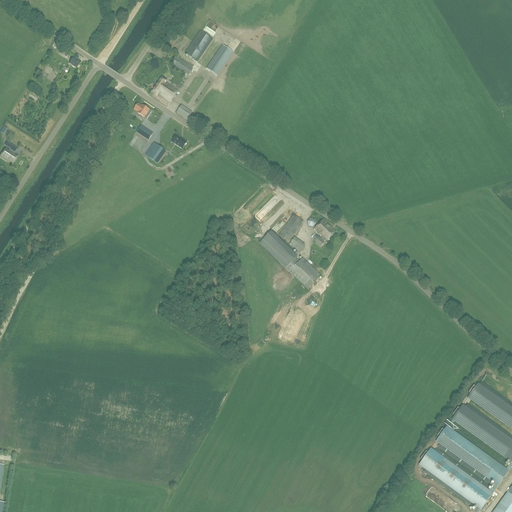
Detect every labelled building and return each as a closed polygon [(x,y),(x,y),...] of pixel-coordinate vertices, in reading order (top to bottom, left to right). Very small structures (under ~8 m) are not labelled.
[(213,39),(200,31),(184,54),(197,63),(213,39)] [(222,45),(206,69),(217,76),(233,52),(222,45)] [(64,50),(62,48),(59,52),(67,58),(69,54),(64,50)] [(73,57),(69,63),(76,68),(81,62),(77,60),(79,57),(75,55),(73,57)] [(170,62),(164,55),(158,59),(163,67),(170,62)] [(172,64),(189,75),(193,69),(176,58),(172,64)] [(171,102),(174,96),(178,90),(166,82),(167,81),(162,77),(157,85),(152,92),(157,95),(158,93),(171,102)] [(141,106),(138,103),(134,110),(137,112),(137,113),(145,118),(146,116),(147,116),(149,114),(148,113),(150,110),(149,110),(142,105),(141,106)] [(181,106),(176,113),(187,120),(192,113),(181,106)] [(143,137),(147,130),(141,126),(137,133),(143,137)] [(127,150),(136,135),(132,133),(123,148),(127,150)] [(182,149),(187,142),(176,135),(172,142),(182,149)] [(145,155),(157,164),(166,151),(154,143),(145,155)] [(5,148),(0,156),(0,157),(12,165),(18,155),(13,152),(14,151),(15,151),(16,149),(9,144),(8,146),(11,149),(10,150),(5,148)] [(289,242),(303,222),(293,215),(279,235),(289,242)] [(322,237),(326,240),(327,241),(336,232),(324,220),(315,229),(322,237)] [(260,243),(289,272),(299,261),(296,258),(297,256),(271,231),(260,243)] [(323,242),(326,240),(322,237),(320,239),(317,235),(312,240),(320,247),(324,243),(323,242)] [(299,252),(305,245),(295,237),(289,245),(299,252)] [(303,258),(299,261),(289,272),(308,289),(321,276),(303,258)] [(511,437),(472,411),(471,412),(470,418),(479,424),(476,423),(507,444),(505,444),(511,448),(511,437)] [(509,463),(507,466),(445,425),(435,440),(498,481),(501,476),(503,478),(511,463),(510,461),(511,460),(506,457),(504,460),(509,463)] [(430,447),(418,464),(480,505),(476,510),(479,511),(491,492),(492,493),(494,490),(430,447)] [(511,511),(511,486),(493,511),(511,511)] [(428,497),(450,511),(452,511),(458,504),(433,488),(428,497)]
